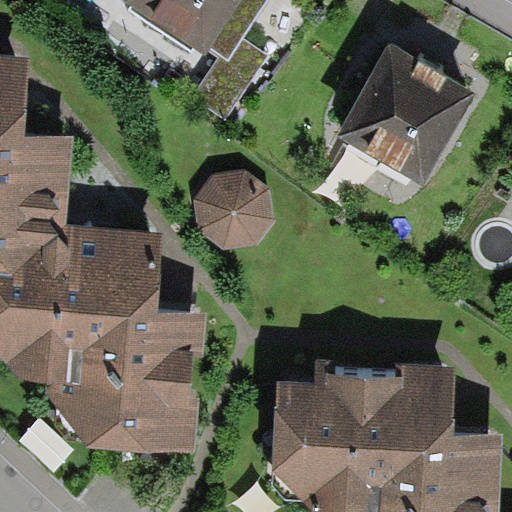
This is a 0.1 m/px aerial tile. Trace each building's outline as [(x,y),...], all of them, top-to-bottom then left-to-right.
[(230,50),(264,0),(138,0),(131,11),(193,54),(207,34),(230,50)] [(231,113),(273,53),(246,33),(203,93),(231,113)] [(345,128),(423,173),(475,84),(396,39),(345,128)] [(91,428),(190,432),(198,299),(160,297),(165,211),(60,206),(65,125),(22,123),(26,54),(0,52),(0,336),(24,357),(74,358),(73,407),(91,428)] [(233,252),(264,245),(280,219),(271,188),(243,175),(216,183),(202,208),(210,238),(233,252)] [(502,511),(504,433),(460,432),(460,423),(461,366),(396,364),(396,375),(316,373),(316,387),(274,386),(273,467),(314,511),(502,511)]
